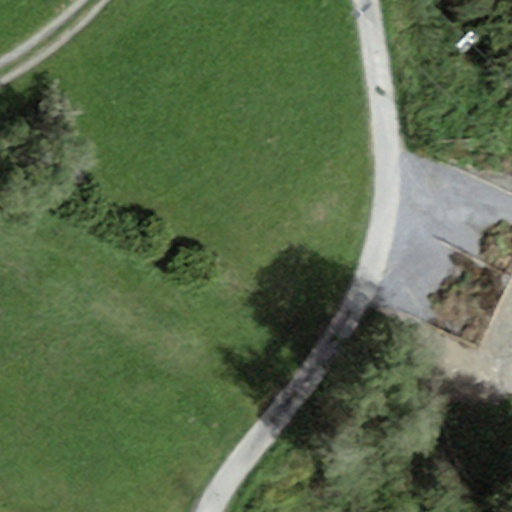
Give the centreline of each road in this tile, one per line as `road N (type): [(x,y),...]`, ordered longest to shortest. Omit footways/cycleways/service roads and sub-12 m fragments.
road 1 (track): [(213,511),(224,477),(386,245),(394,155),(363,0)]
road 2 (track): [(94,0),(0,74)]
